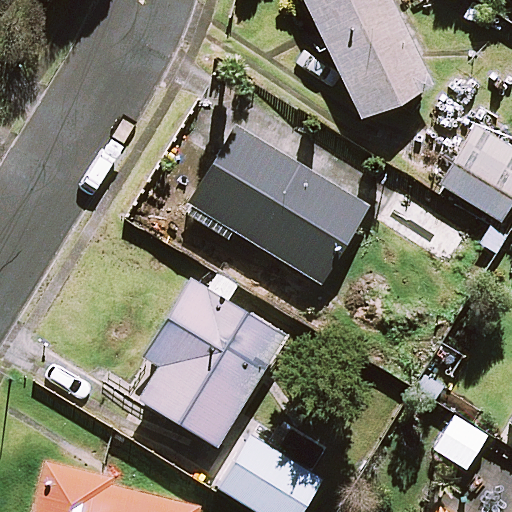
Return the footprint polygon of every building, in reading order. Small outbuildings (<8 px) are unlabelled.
[(429,85),(388,0),(301,0),(359,119),(429,85)] [(511,198),(511,148),(473,125),(437,184),(498,221),(511,198)] [(296,165),(230,127),(182,210),(225,236),(229,229),(317,281),(359,208),(340,197),(358,165),(311,138),(296,165)] [(472,234),(396,187),(376,221),(452,268),(472,234)] [(215,444),(281,334),(225,301),(234,286),(214,274),(205,289),(188,279),(142,356),(156,365),(136,398),(215,444)] [(483,434),(450,416),(432,449),(465,467),(483,434)] [(296,511),(318,477),(247,435),(216,486),(259,511),(296,511)] [(195,511),(196,508),(44,463),(28,511),(195,511)]
